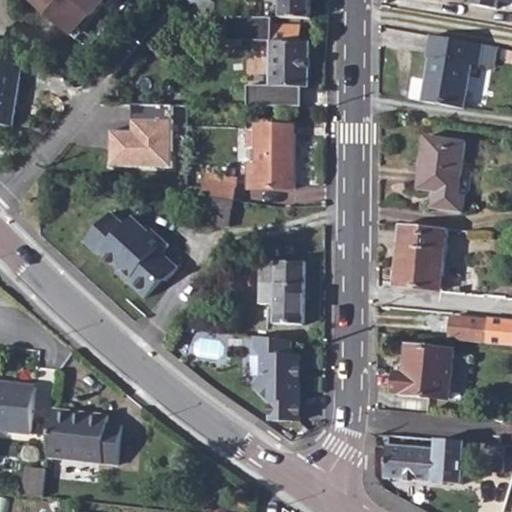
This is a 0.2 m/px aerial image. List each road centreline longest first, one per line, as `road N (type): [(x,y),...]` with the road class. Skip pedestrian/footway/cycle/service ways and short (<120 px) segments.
road 1 (tertiary): [(355,0),(351,421),(317,494)]
road 2 (tertiary): [(317,494),(146,370),(0,238)]
